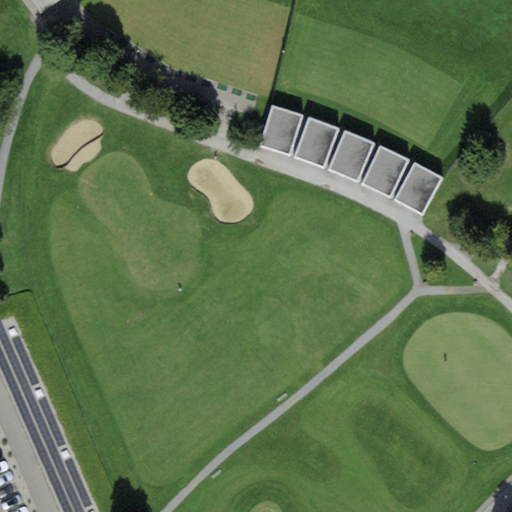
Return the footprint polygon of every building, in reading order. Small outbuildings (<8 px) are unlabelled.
[(31,0),(40,11),(54,0),(31,0)] [(303,110),(274,102),(261,145),(289,154),(303,110)] [(338,125),(309,115),(295,155),(325,165),(338,125)] [(374,140),(347,128),(329,167),(356,179),(374,140)] [(410,157),(381,143),(361,181),(390,196),(410,157)] [(443,175),(416,160),(394,198),(422,213),(443,175)]
